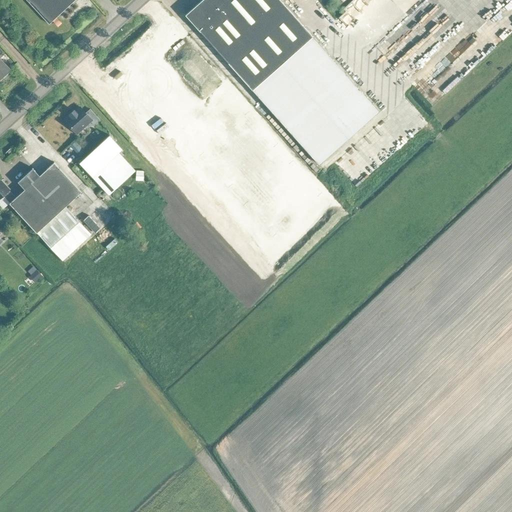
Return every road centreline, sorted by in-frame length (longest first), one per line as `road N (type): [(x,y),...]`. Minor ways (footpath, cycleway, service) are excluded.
road 1 (tertiary): [(0,129),(142,0)]
road 2 (unknown): [(291,0),(338,43),(399,0)]
